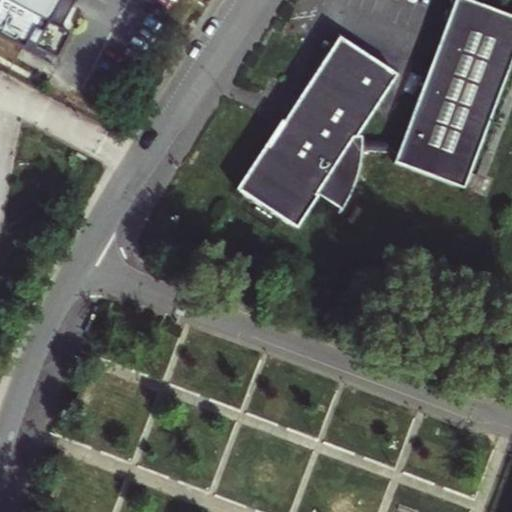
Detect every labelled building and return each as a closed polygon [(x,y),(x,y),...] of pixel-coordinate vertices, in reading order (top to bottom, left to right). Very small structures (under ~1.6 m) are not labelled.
[(0,0),(0,40),(40,62),(45,54),(54,59),(67,35),(58,30),(61,24),(73,0),(0,0)] [(427,100),(409,148),(406,155),(404,161),(399,173),(470,200),(471,196),(476,184),(511,87),(511,24),(461,5),(450,33),(452,34),(427,100)] [(365,179),(369,158),(354,155),(358,149),(362,143),(403,83),(346,44),(301,111),(304,115),(301,120),(296,127),(289,123),(243,192),(303,233),(324,200),(347,215),(357,199),(365,179)] [(511,100),(480,186),(490,189),(511,131),(511,100)] [(397,147),(362,143),(358,149),(354,155),(369,158),(404,161),(406,155),(409,148),(397,147)] [(480,186),(476,184),(471,196),(487,202),(492,190),(490,189),(480,186)]
